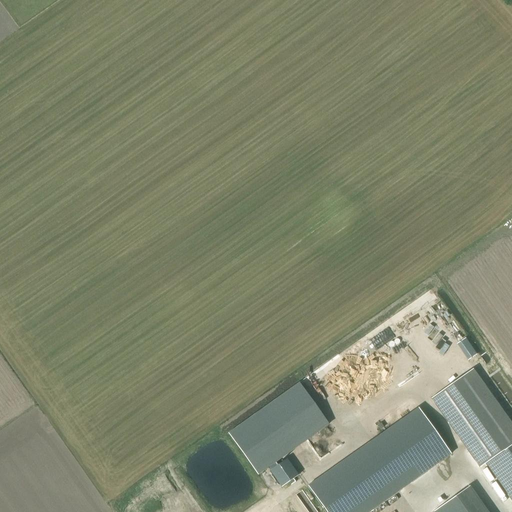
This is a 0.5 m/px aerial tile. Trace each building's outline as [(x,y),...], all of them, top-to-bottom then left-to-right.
[(400,339),(403,337),(395,327),(392,329),(400,339)] [(391,329),(385,333),(394,346),(400,341),(391,329)] [(457,343),(468,359),(478,353),(466,336),(457,343)] [(511,425),(472,369),(431,398),(479,468),(485,463),(511,501),(511,425)] [(359,384),(368,378),(363,371),(354,376),(359,384)] [(418,408),(307,486),(325,511),(368,511),(451,454),(418,408)] [(378,418),(366,426),(372,434),(384,426),(378,418)] [(319,458),(327,471),(338,464),(336,461),(346,454),(340,445),(319,458)] [(274,463),(268,468),(270,472),(281,487),(297,476),(286,460),(277,467),(274,463)] [(487,511),(469,486),(433,511),(487,511)]
